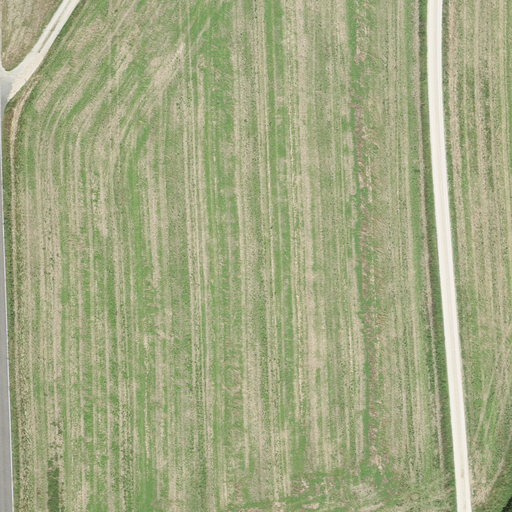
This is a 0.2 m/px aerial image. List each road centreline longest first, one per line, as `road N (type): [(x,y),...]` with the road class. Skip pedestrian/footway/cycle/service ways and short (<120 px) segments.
road 1 (track): [(465,511),(437,95),(440,0)]
road 2 (track): [(10,511),(0,263)]
